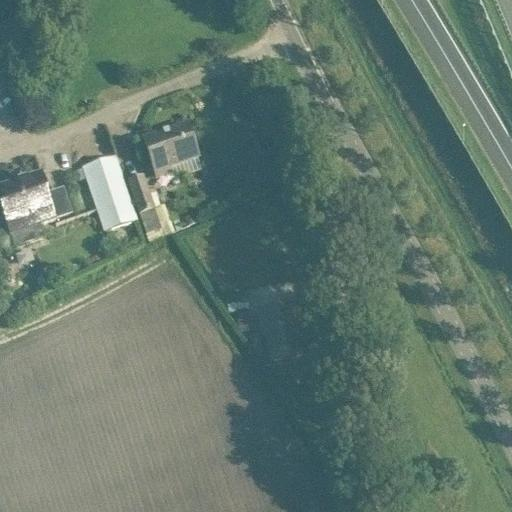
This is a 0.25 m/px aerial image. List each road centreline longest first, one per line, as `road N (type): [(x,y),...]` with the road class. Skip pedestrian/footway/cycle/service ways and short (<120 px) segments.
road 1 (unclassified): [(511,452),(269,0)]
road 2 (track): [(381,511),(320,97)]
road 3 (unknown): [(287,33),(0,147)]
road 4 (motorway): [(419,0),(511,157)]
